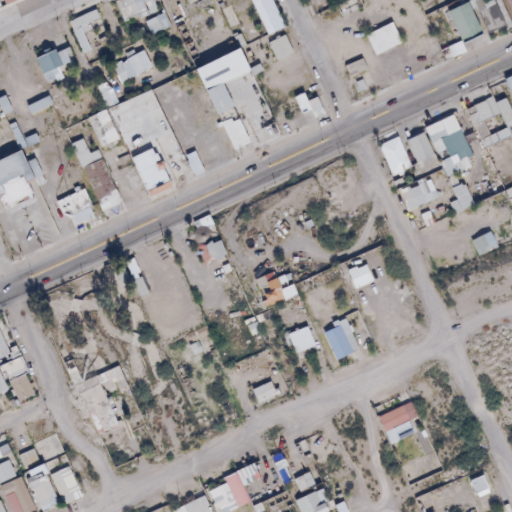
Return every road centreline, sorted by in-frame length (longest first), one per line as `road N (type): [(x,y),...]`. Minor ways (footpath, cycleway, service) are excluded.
road 1 (trunk): [(511,40),(0,279)]
road 2 (trunk): [(0,300),(511,62)]
road 3 (residential): [(511,477),(287,0)]
road 4 (residential): [(511,316),(100,511)]
road 5 (residential): [(110,511),(0,266)]
road 6 (track): [(356,390),(397,511)]
